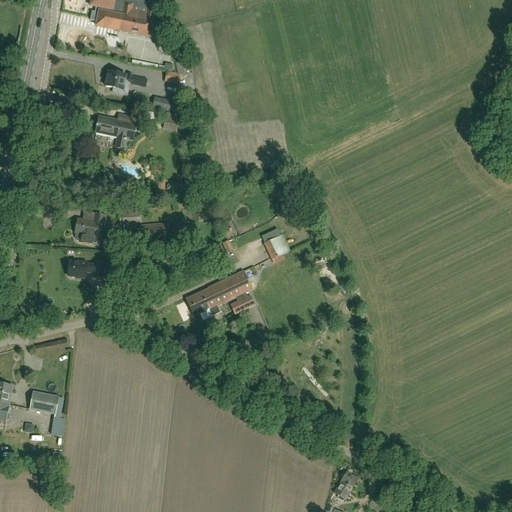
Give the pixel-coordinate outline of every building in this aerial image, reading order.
[(96,26),(151,37),(151,36),(165,39),(166,32),(164,24),(159,23),(161,12),(155,11),(157,1),(151,0),(90,0),(89,6),(95,7),(94,12),(91,11),(90,20),(96,22),(96,26)] [(90,39),(85,39),(84,51),(95,52),(97,34),(91,33),(90,39)] [(106,55),(134,59),(135,56),(151,58),(150,60),(161,61),(163,45),(140,43),(140,38),(122,35),(122,39),(109,37),(106,55)] [(177,73),(167,71),(165,82),(180,85),(177,73)] [(147,79),(134,77),(133,77),(134,75),(127,74),(127,75),(126,75),(108,72),(105,87),(114,88),(113,93),(123,95),(124,95),(127,93),(127,91),(128,90),(129,90),(130,84),(132,85),(145,87),(147,79)] [(185,103),(161,98),(155,97),(152,108),(159,110),(183,114),(185,103)] [(176,132),(179,115),(166,112),(163,129),(176,132)] [(135,125),(136,119),(118,115),(116,120),(98,116),(95,132),(118,137),(115,148),(124,149),(126,140),(132,141),(136,125),(135,125)] [(197,211),(210,207),(207,196),(195,199),(197,211)] [(120,225),(140,223),(139,209),(119,211),(120,225)] [(104,224),(106,215),(94,213),(92,222),(77,219),(74,233),(75,233),(75,235),(75,237),(76,239),(77,241),(79,241),(79,242),(97,246),(98,237),(99,238),(102,224),(104,224)] [(141,238),(173,235),(172,223),(140,226),(141,238)] [(264,244),(271,260),(272,260),(272,259),(282,255),(283,255),(289,251),(282,235),(281,235),(264,244)] [(232,242),(225,245),(230,256),(236,253),(232,242)] [(255,247),(240,253),(244,264),(259,258),(255,247)] [(95,264),(87,263),(69,262),(69,276),(77,277),(77,278),(86,279),(87,273),(95,273),(95,277),(104,278),(105,264),(95,263),(95,264)] [(244,300),(242,295),(253,291),(244,271),(208,289),(208,290),(186,300),(194,316),(201,312),(202,314),(209,310),(213,317),(220,313),(217,307),(237,298),(239,302),(231,306),(235,315),(255,306),(251,297),(244,300)] [(0,403),(8,405),(12,386),(0,383),(0,403)] [(49,383),(48,390),(61,392),(62,386),(49,383)] [(58,398),(34,393),(30,410),(54,414),(55,415),(55,414),(58,398)] [(8,405),(0,403),(0,420),(5,422),(6,420),(8,420),(9,414),(7,414),(9,405),(8,405)] [(63,437),(66,419),(65,419),(64,418),(53,417),(50,435),(51,435),(52,435),(57,436),(60,436),(63,437)] [(346,499),(358,479),(346,472),(334,493),(338,495),(337,497),(337,498),(342,501),(343,501),(344,499),(346,499)]
